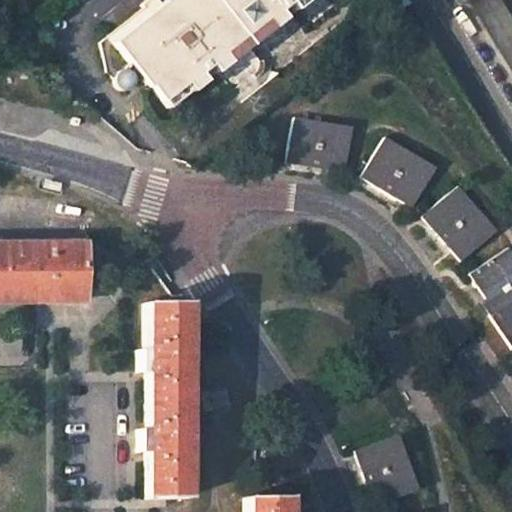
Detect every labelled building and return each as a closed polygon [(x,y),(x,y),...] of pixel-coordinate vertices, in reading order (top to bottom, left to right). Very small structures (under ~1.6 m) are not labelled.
[(162,0),(107,46),(132,76),(135,79),(162,112),(214,69),(299,0),(162,0)] [(299,0),(214,69),(240,102),(343,19),(327,0),(299,0)] [(471,0),(511,66),(511,11),(505,0),(471,0)] [(125,97),(128,96),(131,95),(133,92),(134,90),(135,87),(135,85),(135,82),(135,79),(132,76),(130,76),(128,75),(125,76),(123,76),(117,79),(115,82),(114,86),(113,89),(114,92),(114,95),(116,97),(121,98),(125,97)] [(326,167),(342,169),(349,125),(292,115),(284,160),(300,162),(326,167)] [(409,204),(431,166),(380,137),(359,175),(372,183),(399,198),(409,204)] [(452,187),(420,215),(431,226),(451,248),(460,258),(491,230),(452,187)] [(82,241),(0,241),(0,288),(83,287),(82,241)] [(511,262),(502,248),(467,273),(479,290),(492,310),(486,314),(509,349),(511,347),(511,262)] [(62,299),(83,299),(83,287),(0,288),(0,300),(20,300),(62,299)] [(136,362),(136,371),(144,371),(144,430),(136,430),(136,442),(137,452),(144,452),(144,497),(182,496),(180,342),(180,303),(143,302),(144,349),(136,350),(136,362)] [(369,495),(373,505),(415,488),(393,434),(352,451),(358,464),(369,495)] [(281,511),(282,498),(243,496),(243,511),(281,511)]
